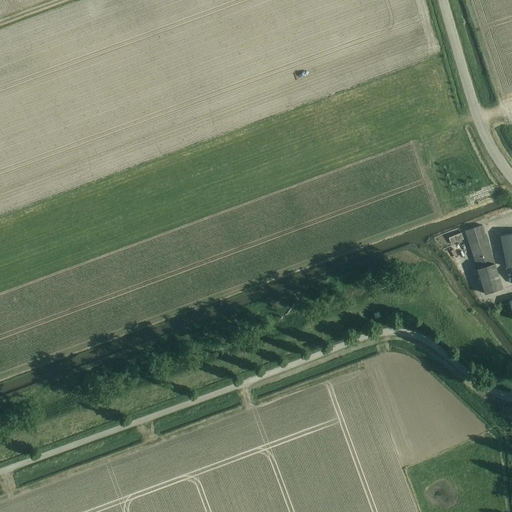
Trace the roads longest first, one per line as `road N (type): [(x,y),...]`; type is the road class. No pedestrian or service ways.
road 1 (unclassified): [(0,475),(394,328),(511,397)]
road 2 (unclassified): [(511,175),(475,108),(443,0)]
